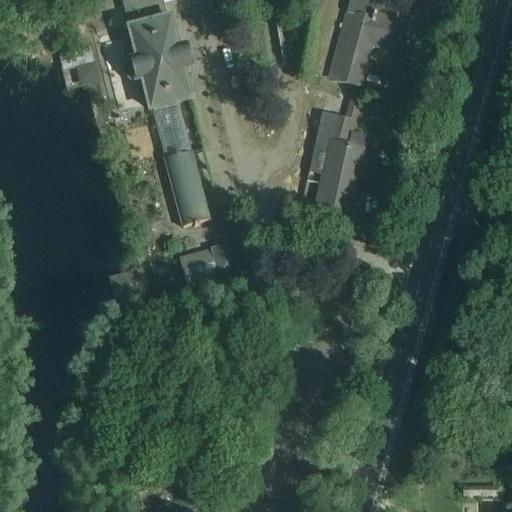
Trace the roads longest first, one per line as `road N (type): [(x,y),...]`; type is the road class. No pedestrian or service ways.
road 1 (primary): [(364,489),(496,0)]
road 2 (track): [(367,256),(308,511)]
